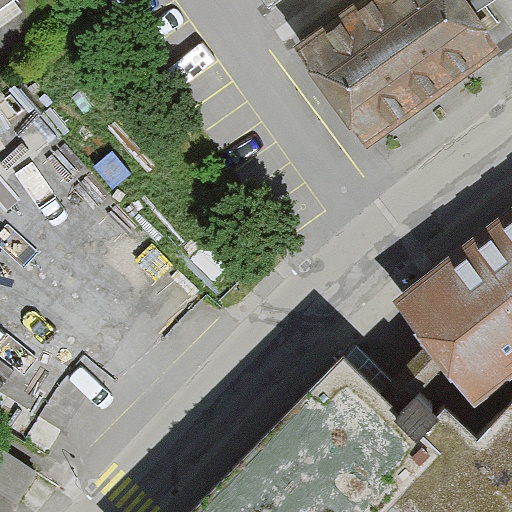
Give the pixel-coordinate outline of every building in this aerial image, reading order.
[(330,0),(295,25),(367,127),(501,29),(485,0),(330,0)] [(511,203),(394,294),(474,397),(511,367),(511,203)] [(437,439),(418,421),(342,348),(183,511),(365,511),(376,502),(437,439)] [(443,396),(418,421),(437,439),(376,502),(386,511),(511,511),(511,399),(481,432),(443,396)] [(0,446),(0,488),(16,498),(35,467),(0,446)]
